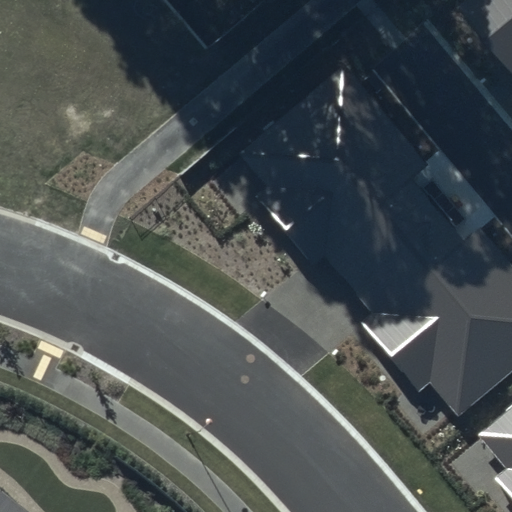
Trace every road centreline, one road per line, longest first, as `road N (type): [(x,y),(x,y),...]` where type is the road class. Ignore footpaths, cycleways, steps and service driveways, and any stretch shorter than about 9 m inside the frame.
road 1 (residential): [(0,261),(116,311),(214,373),(310,457),(356,511)]
road 2 (residential): [(424,76),(511,181)]
